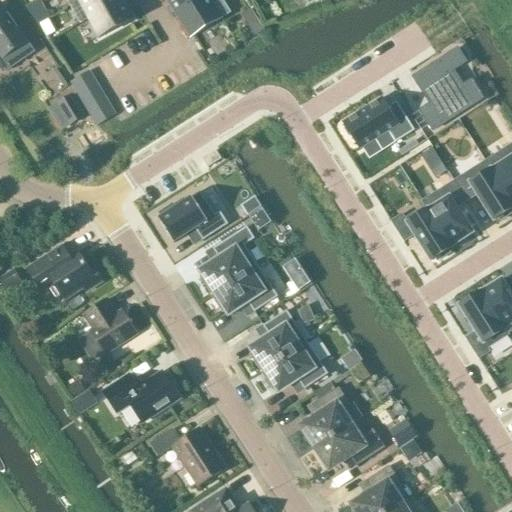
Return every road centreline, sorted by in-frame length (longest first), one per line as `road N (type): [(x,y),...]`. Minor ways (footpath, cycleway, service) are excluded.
road 1 (residential): [(293,511),(97,201)]
road 2 (residential): [(97,201),(270,92),(315,150)]
road 3 (residential): [(409,296),(511,457)]
road 4 (residential): [(315,150),(409,296)]
road 5 (residential): [(315,150),(443,39)]
road 6 (residential): [(409,296),(511,232)]
